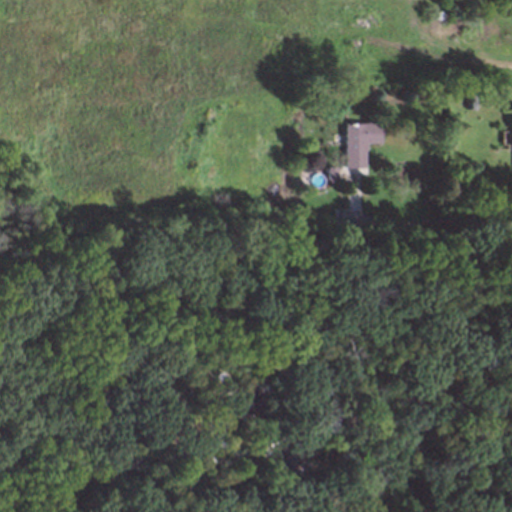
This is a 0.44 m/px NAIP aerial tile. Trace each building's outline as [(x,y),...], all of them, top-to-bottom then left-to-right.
[(461,106),(461,96),(472,96),(472,106),(461,106)] [(339,166),(338,120),(372,119),(373,139),(357,139),(357,166),(339,166)] [(332,179),(322,178),(322,165),(332,165),(332,179)] [(276,438),(254,444),(249,426),(239,429),(235,413),(244,410),(236,380),(262,373),(268,398),(274,397),(278,414),(270,416),(276,438)] [(110,427),(96,422),(105,399),(118,403),(110,427)] [(271,460),(275,477),(289,474),(286,457),(271,460)]
